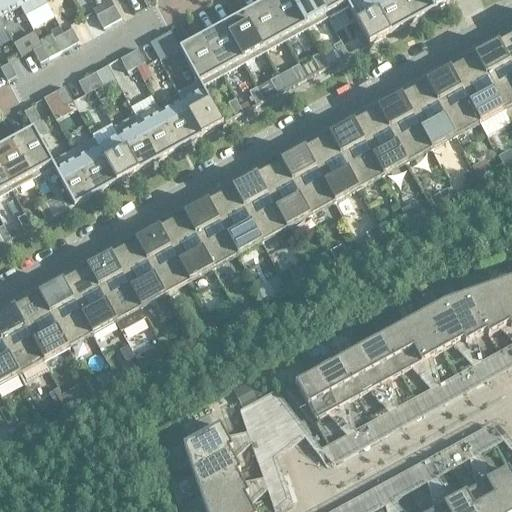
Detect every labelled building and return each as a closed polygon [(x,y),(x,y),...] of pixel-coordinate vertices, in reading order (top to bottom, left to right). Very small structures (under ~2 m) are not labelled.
[(0,0),(0,18),(19,8),(14,0),(0,0)] [(45,6),(41,0),(14,0),(19,8),(24,17),(45,6)] [(107,0),(104,0),(98,3),(104,13),(112,8),(107,0)] [(306,32),(287,0),(270,0),(263,4),(285,44),(306,32)] [(327,21),(315,0),(287,0),(306,32),(327,21)] [(344,3),(342,0),(315,0),(327,21),(348,9),(344,3)] [(349,0),(344,3),(348,9),(362,35),(368,47),(389,36),(370,0),(369,0),(349,0)] [(411,24),(397,0),(370,0),(389,36),(411,24)] [(432,13),(424,0),(397,0),(411,24),(432,13)] [(453,1),(453,0),(424,0),(432,13),(453,1)] [(285,44),(263,4),(242,16),(263,55),(285,44)] [(112,8),(104,13),(111,26),(120,22),(112,8)] [(111,26),(104,13),(95,18),(102,31),(111,26)] [(263,55),(242,16),(221,27),(242,67),(263,55)] [(242,67),(221,27),(200,39),(221,78),(242,67)] [(70,31),(62,36),(69,49),(77,45),(70,31)] [(178,50),(170,34),(150,45),(159,61),(178,50)] [(368,47),(362,35),(354,39),(360,49),(358,50),(359,51),(367,47),(368,48),(368,47)] [(69,49),(62,36),(53,41),(60,54),(69,49)] [(511,37),(497,45),(511,72),(511,37)] [(221,78),(200,39),(179,50),(197,84),(200,90),(221,78)] [(511,108),(511,72),(497,45),(473,59),(503,114),(511,108)] [(347,58),(341,47),(333,51),(339,60),(337,61),(338,63),(347,58)] [(48,61),(40,48),(32,53),(39,66),(48,61)] [(136,52),(128,57),(135,70),(143,65),(136,52)] [(135,70),(128,57),(119,62),(126,75),(135,70)] [(326,69),(320,58),(312,62),(317,72),(316,73),(317,74),(326,69)] [(503,114),(473,59),(449,72),(479,127),(503,114)] [(0,69),(0,73),(6,84),(15,79),(7,66),(0,69)] [(305,81),(299,70),(291,74),(296,83),(295,84),(296,86),(305,81)] [(479,127),(449,72),(424,85),(454,140),(479,127)] [(94,75),(85,80),(93,93),(101,88),(94,75)] [(93,93),(85,80),(77,85),(84,98),(93,93)] [(284,92),(278,81),(270,85),(275,95),(274,96),(275,97),(284,92)] [(221,128),(200,90),(197,84),(176,95),(181,104),(200,139),(221,128)] [(454,140),(424,85),(400,98),(430,153),(454,140)] [(72,105),(64,91),(56,96),(63,110),(72,105)] [(263,104),(257,93),(249,97),(254,107),(253,107),(254,109),(263,104)] [(430,153),(400,98),(376,112),(406,166),(430,153)] [(200,139),(181,104),(160,115),(179,151),(200,139)] [(242,115),(235,104),(228,108),(233,118),(232,119),(233,120),(242,115)] [(22,114),(30,128),(38,123),(31,110),(22,114)] [(406,166),(376,112),(352,125),(382,180),(406,166)] [(179,151),(160,115),(138,127),(158,162),(179,151)] [(113,130),(117,138),(137,174),(158,162),(138,127),(134,118),(113,130)] [(382,180),(352,125),(327,138),(357,193),(382,180)] [(49,164),(31,131),(10,142),(32,182),(53,170),(49,164)] [(137,174),(117,138),(96,150),(116,185),(137,174)] [(357,193),(327,138),(303,151),(333,206),(357,193)] [(92,141),(70,153),(95,197),(116,185),(96,150),(92,141)] [(32,182),(10,142),(0,147),(0,173),(11,193),(32,182)] [(333,206),(303,151),(279,165),(309,219),(333,206)] [(95,197),(70,153),(49,164),(53,170),(67,196),(74,208),(95,197)] [(511,155),(510,153),(500,158),(505,167),(511,163),(511,155)] [(486,162),(475,168),(474,169),(482,184),(494,177),(493,176),(486,162)] [(309,219),(279,165),(255,178),(285,233),(309,219)] [(0,199),(11,193),(0,173),(0,199)] [(473,174),(465,179),(463,180),(469,190),(479,185),(473,174)] [(285,233),(255,178),(231,191),(261,246),(285,233)] [(261,246),(231,191),(206,204),(236,259),(261,246)] [(74,208),(67,196),(59,200),(65,210),(64,211),(64,212),(72,208),(73,209),(74,208)] [(236,259),(206,204),(182,218),(212,272),(236,259)] [(412,207),(403,212),(409,223),(418,218),(412,207)] [(52,219),(46,208),(38,212),(44,222),(43,222),(43,224),(52,219)] [(212,272),(182,218),(158,231),(188,286),(212,272)] [(31,231),(25,219),(17,223),(23,233),(21,234),(22,235),(31,231)] [(385,224),(379,228),(378,228),(384,238),(391,234),(385,224)] [(377,229),(366,235),(370,242),(381,236),(377,229)] [(10,242),(4,231),(0,232),(0,241),(2,245),(0,245),(1,247),(10,242)] [(188,286),(158,231),(134,244),(164,299),(188,286)] [(164,299),(134,244),(110,257),(140,312),(164,299)] [(341,248),(332,253),(331,253),(336,262),(345,256),(341,248)] [(145,323),(140,312),(110,257),(85,270),(115,325),(121,336),(145,323)] [(115,325),(85,270),(61,284),(91,339),(115,325)] [(287,271),(278,276),(285,289),(294,284),(287,271)] [(280,281),(271,286),(270,286),(275,296),(285,291),(280,281)] [(511,282),(488,290),(511,331),(511,329),(511,282)] [(91,339),(61,284),(37,297),(67,352),(91,339)] [(511,331),(488,290),(466,298),(488,339),(509,327),(510,331),(511,331)] [(67,352),(37,297),(13,310),(43,365),(67,352)] [(488,339),(466,298),(443,306),(465,347),(486,335),(487,339),(488,339)] [(465,347),(443,306),(421,317),(442,355),(463,343),(464,347),(465,347)] [(48,376),(43,365),(13,310),(0,317),(0,344),(18,378),(24,389),(48,376)] [(217,315),(209,320),(208,320),(213,330),(222,325),(217,315)] [(442,355),(421,317),(400,329),(421,366),(442,355)] [(421,366),(400,329),(379,340),(400,378),(421,366)] [(400,378),(379,340),(358,352),(379,389),(400,378)] [(0,388),(18,378),(0,344),(0,388)] [(162,344),(158,345),(158,346),(163,355),(167,354),(162,344)] [(158,347),(148,352),(148,353),(153,362),(163,357),(158,347)] [(128,348),(119,353),(124,363),(125,363),(133,358),(128,348)] [(379,389),(358,352),(337,363),(358,401),(379,389)] [(358,401),(337,363),(316,375),(336,412),(358,401)] [(336,412),(316,375),(294,387),(315,424),(336,412)] [(92,381),(86,384),(85,385),(90,395),(98,391),(92,381)] [(56,393),(50,396),(49,396),(59,415),(66,411),(56,393)] [(70,393),(62,398),(61,398),(67,409),(76,404),(70,393)] [(31,405),(26,408),(25,408),(30,417),(36,413),(31,405)] [(219,429),(186,447),(182,449),(190,473),(231,451),(219,429)] [(231,451),(190,473),(198,496),(239,474),(227,453),(231,451)] [(511,511),(511,481),(507,472),(485,484),(500,511),(511,511)] [(239,474),(198,496),(203,511),(218,511),(247,497),(235,476),(239,474)] [(500,511),(485,484),(464,496),(473,511),(500,511)] [(473,511),(464,496),(443,507),(445,511),(473,511)] [(247,497),(218,511),(250,511),(243,499),(247,497)]
